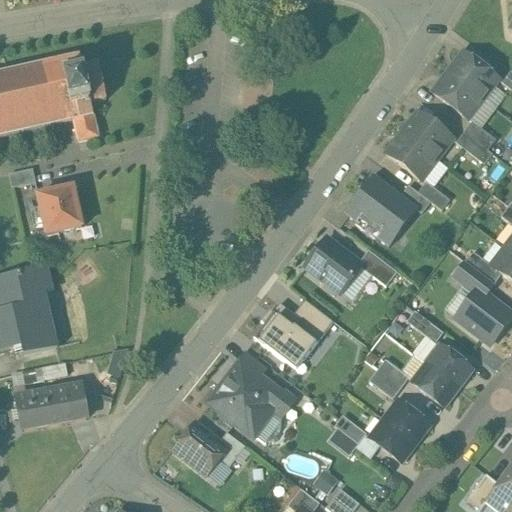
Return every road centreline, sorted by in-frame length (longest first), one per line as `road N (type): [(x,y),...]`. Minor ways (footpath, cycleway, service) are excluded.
road 1 (residential): [(433,23),(298,223),(101,464)]
road 2 (residential): [(0,26),(151,0)]
road 3 (residential): [(411,511),(500,400)]
